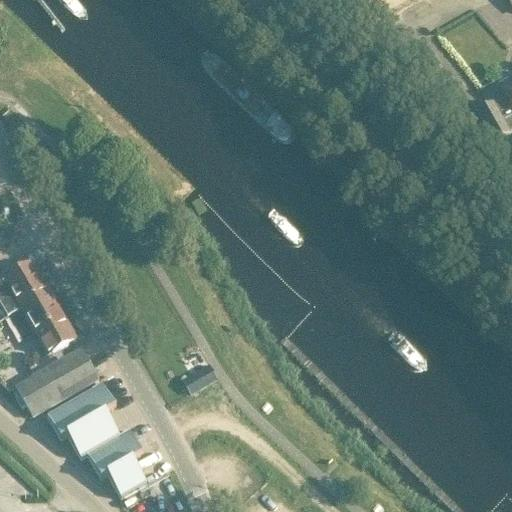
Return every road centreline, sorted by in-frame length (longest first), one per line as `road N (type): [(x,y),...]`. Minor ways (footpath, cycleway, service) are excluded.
road 1 (tertiary): [(202,511),(0,143)]
road 2 (track): [(242,10),(511,265)]
road 3 (track): [(160,436),(211,424),(244,436),(332,511)]
road 4 (unclassified): [(106,511),(0,413)]
